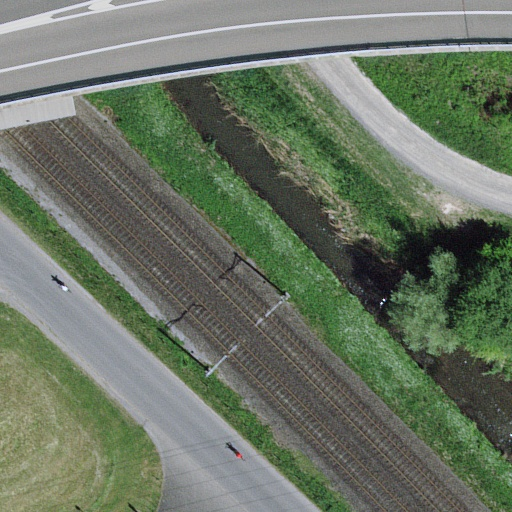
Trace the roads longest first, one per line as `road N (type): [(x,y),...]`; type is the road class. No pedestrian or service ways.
road 1 (motorway): [(0,49),(231,15),(462,0)]
road 2 (unclassified): [(0,256),(267,511)]
road 3 (track): [(233,0),(346,131),(511,205)]
